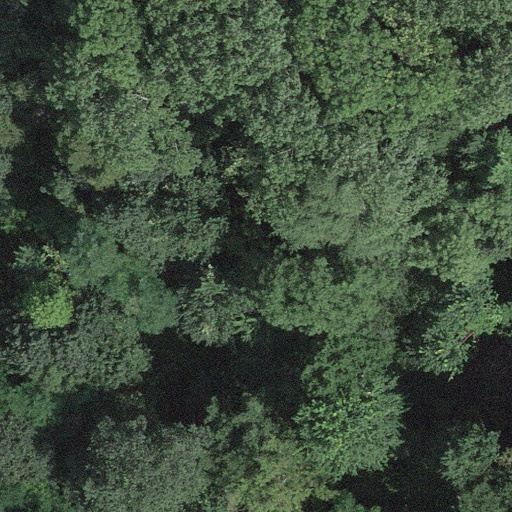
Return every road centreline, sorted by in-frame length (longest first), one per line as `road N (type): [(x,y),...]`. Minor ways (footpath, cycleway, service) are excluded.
road 1 (track): [(0,266),(226,347)]
road 2 (track): [(0,1),(60,82),(43,129),(0,118)]
